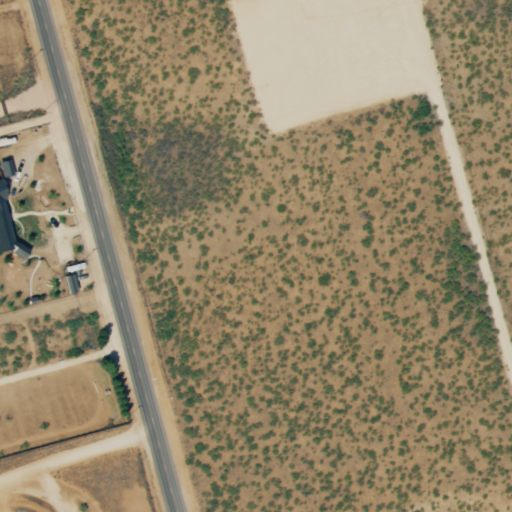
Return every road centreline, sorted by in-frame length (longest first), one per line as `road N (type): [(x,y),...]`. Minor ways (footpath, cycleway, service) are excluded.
road 1 (secondary): [(172,511),(32,0)]
road 2 (track): [(0,390),(129,348)]
